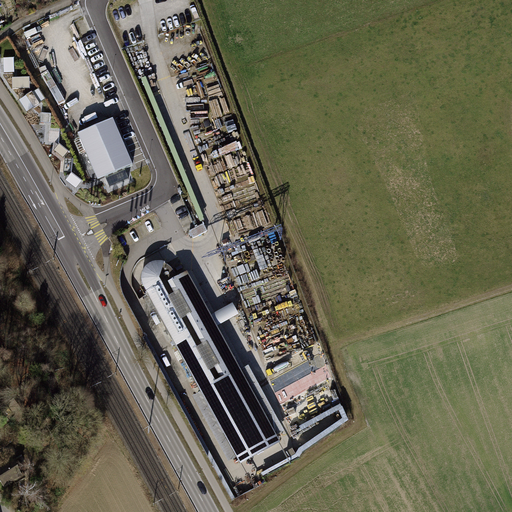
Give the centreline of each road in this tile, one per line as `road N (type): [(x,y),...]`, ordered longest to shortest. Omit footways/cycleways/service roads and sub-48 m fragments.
road 1 (residential): [(93,0),(167,175),(164,192),(67,246)]
road 2 (secondary): [(209,511),(67,246)]
road 3 (track): [(233,511),(359,423),(333,345)]
road 4 (track): [(511,287),(333,345)]
road 5 (secondary): [(67,246),(0,128)]
